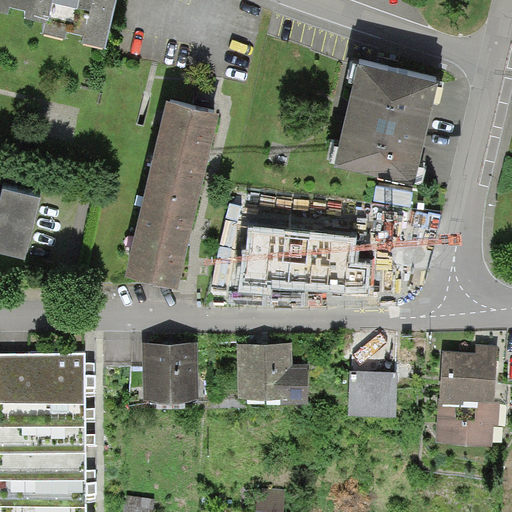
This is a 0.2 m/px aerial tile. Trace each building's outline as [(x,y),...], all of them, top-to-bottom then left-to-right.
[(44,0),(43,6),(39,21),(103,36),(111,0),(44,0)] [(359,57),(336,157),(412,175),(435,74),(359,57)] [(165,90),(124,266),(177,279),(185,244),(218,103),(165,90)] [(0,244),(25,250),(40,190),(5,181),(2,191),(0,190),(0,244)] [(302,211),(259,206),(253,261),(397,275),(403,223),(363,219),(363,226),(301,219),(302,211)] [(106,335),(105,360),(133,361),(134,336),(106,335)] [(199,336),(142,338),(142,390),(200,388),(199,336)] [(293,339),(239,341),(240,388),(280,387),(280,392),(309,392),(308,355),(294,355),(293,339)] [(441,390),(493,393),(496,343),(477,342),(477,349),(444,348),(441,390)] [(85,511),(84,349),(0,349),(0,511),(85,511)] [(397,364),(352,363),(351,402),(396,403),(396,376),(397,364)] [(472,399),(438,397),(436,433),(494,436),(495,423),(500,423),(501,400),(472,399)] [(285,489),(258,488),(257,510),(284,511),(285,489)]
